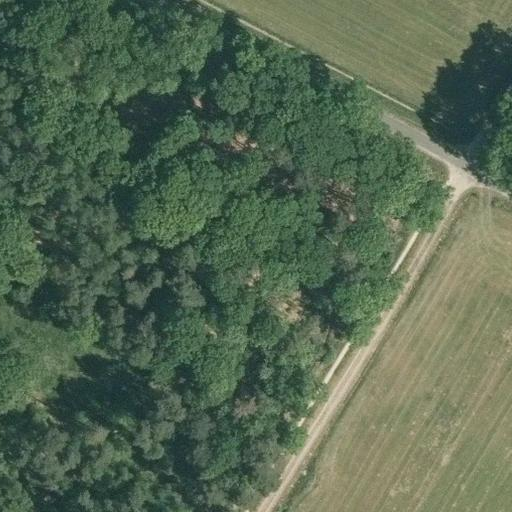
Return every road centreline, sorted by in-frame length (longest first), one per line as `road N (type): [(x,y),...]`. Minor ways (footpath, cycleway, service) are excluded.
road 1 (track): [(466,162),(459,190),(261,511)]
road 2 (unclassified): [(152,0),(466,162)]
